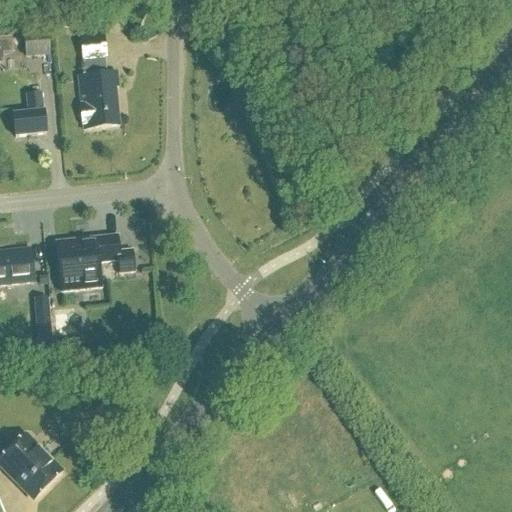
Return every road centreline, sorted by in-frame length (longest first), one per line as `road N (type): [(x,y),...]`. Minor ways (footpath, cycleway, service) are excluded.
road 1 (primary): [(276,332),(511,78)]
road 2 (primary): [(118,508),(276,332)]
road 3 (unclassified): [(170,188),(173,0)]
road 4 (unclassified): [(276,332),(198,242),(170,188)]
road 5 (residential): [(0,205),(170,188)]
